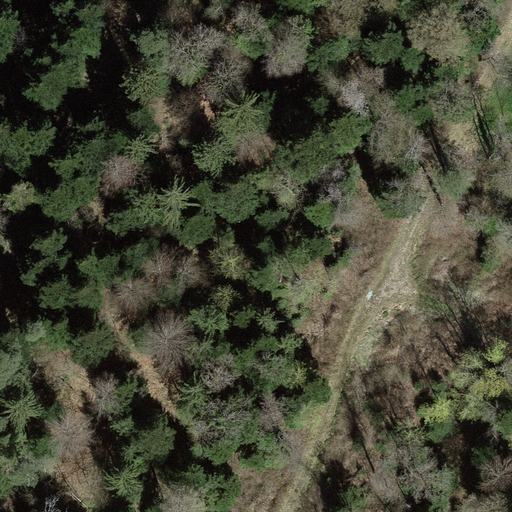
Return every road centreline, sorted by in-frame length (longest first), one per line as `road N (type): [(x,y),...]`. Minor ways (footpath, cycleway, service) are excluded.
road 1 (track): [(511,30),(365,322),(290,511)]
road 2 (track): [(152,0),(76,105),(0,286)]
